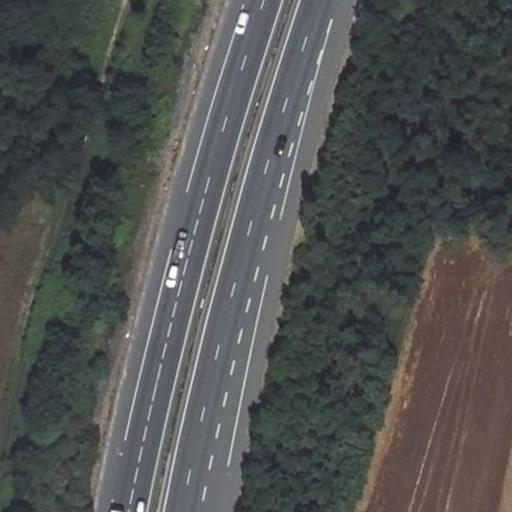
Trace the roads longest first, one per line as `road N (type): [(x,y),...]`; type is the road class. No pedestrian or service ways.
road 1 (motorway): [(184,511),(264,174),(319,0)]
road 2 (motorway): [(263,0),(171,325),(130,511)]
